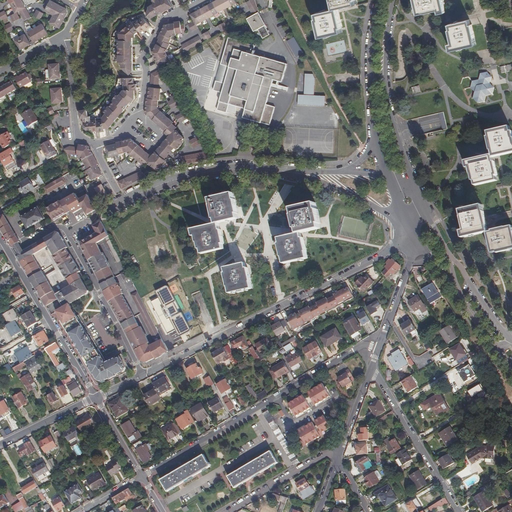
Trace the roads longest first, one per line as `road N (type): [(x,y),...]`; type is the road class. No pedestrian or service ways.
road 1 (tertiary): [(400,216),(392,249),(141,375)]
road 2 (residential): [(141,476),(353,350),(378,346)]
road 3 (residential): [(141,375),(62,224),(9,253)]
road 4 (residential): [(109,209),(195,172),(308,172)]
road 5 (unclassified): [(410,188),(385,83),(392,0)]
road 6 (residential): [(9,253),(95,398)]
road 7 (residential): [(370,368),(458,511)]
road 8 (unclassified): [(379,0),(369,69),(378,139)]
road 9 (unclassified): [(378,346),(409,262),(407,218)]
road 10 (residential): [(337,456),(326,454),(227,511)]
road 11 (residential): [(180,10),(160,20),(143,58),(138,115)]
road 12 (residential): [(93,143),(75,134),(63,35)]
